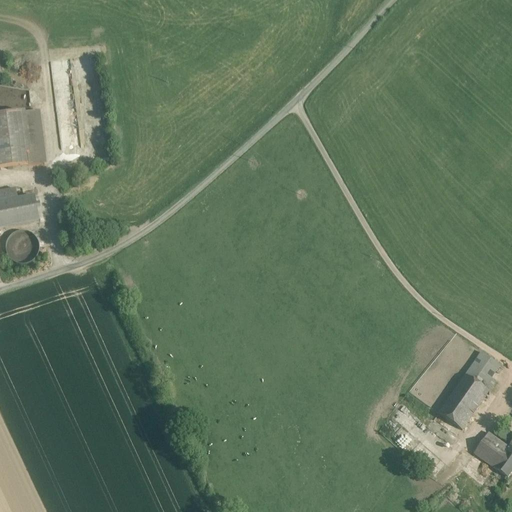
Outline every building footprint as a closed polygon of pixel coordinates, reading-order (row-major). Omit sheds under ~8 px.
[(44,165),(38,112),(26,114),(31,155),(27,156),(28,167),(44,165)] [(26,114),(0,116),(0,170),(28,167),(27,156),(31,155),(26,114)] [(16,189),(0,192),(0,230),(40,222),(35,197),(18,201),(16,189)] [(38,255),(39,249),(38,242),(34,237),(29,233),(23,232),(16,234),(11,237),(7,243),(6,249),(7,255),(11,261),(17,264),(23,266),(29,264),(35,261),(38,255)] [(481,353),(465,376),(489,392),(496,382),(490,378),(499,366),(481,353)] [(465,376),(438,414),(462,431),(489,392),(465,376)] [(508,448),(488,434),(483,440),(503,455),(508,448)] [(503,455),(483,440),(473,455),(507,479),(511,471),(511,447),(509,446),(508,448),(503,455)] [(502,504),(497,500),(492,507),(497,511),(502,504)]
